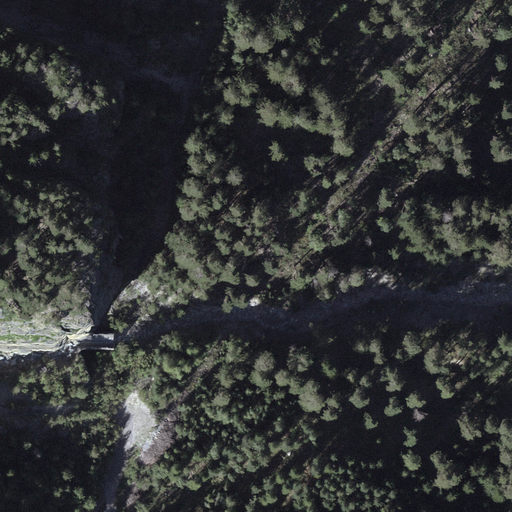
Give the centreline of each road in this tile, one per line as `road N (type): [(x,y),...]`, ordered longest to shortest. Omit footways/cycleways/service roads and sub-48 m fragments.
road 1 (tertiary): [(130,0),(0,444)]
road 2 (track): [(219,0),(135,270)]
